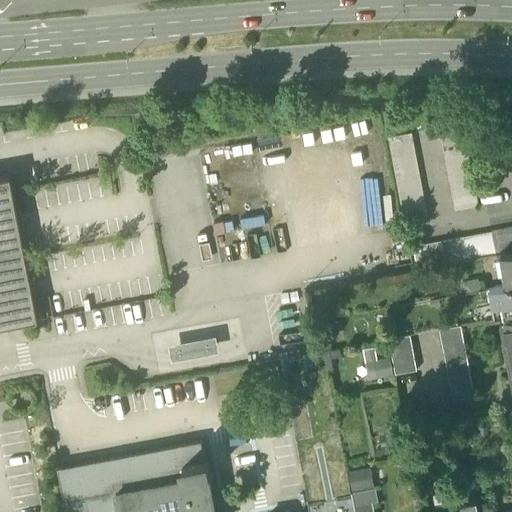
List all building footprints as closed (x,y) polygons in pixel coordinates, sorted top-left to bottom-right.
[(440,128),(442,140),(466,135),(463,123),(440,128)] [(389,138),(391,150),(415,145),(413,133),(389,138)] [(468,147),(466,135),(442,140),(445,152),(468,147)] [(391,150),(394,161),(417,157),(415,145),(391,150)] [(470,159),(468,147),(445,152),(447,163),(470,159)] [(394,161),(396,173),(419,169),(417,157),(394,161)] [(472,171),(470,159),(447,163),(449,175),(472,171)] [(396,173),(398,185),(422,180),(419,169),(396,173)] [(475,183),(472,171),(449,175),(451,187),(475,183)] [(0,179),(0,328),(39,321),(11,177),(0,179)] [(398,185),(400,197),(424,192),(422,180),(398,185)] [(477,195),(475,183),(451,187),(454,199),(477,195)] [(400,197),(403,208),(426,204),(424,192),(400,197)] [(479,206),(477,195),(454,199),(456,210),(479,206)] [(428,216),(426,204),(403,208),(405,220),(428,216)] [(502,254),(508,252),(504,230),(492,232),(496,255),(502,254)] [(485,257),(496,255),(492,232),(480,234),(485,257)] [(474,259),(485,257),(480,234),(469,237),(474,259)] [(463,261),(474,259),(469,237),(458,239),(463,261)] [(451,263),(463,261),(458,239),(447,241),(451,263)] [(441,265),(451,263),(447,241),(436,243),(441,265)] [(430,267),(441,265),(436,243),(425,245),(430,267)] [(418,270),(430,267),(425,245),(413,247),(418,270)] [(502,254),(508,285),(511,284),(511,251),(508,252),(502,254)] [(465,282),(467,293),(480,290),(478,280),(465,282)] [(511,314),(511,284),(508,285),(490,288),(493,305),(504,303),(506,316),(511,314)] [(441,328),(443,340),(465,336),(463,324),(441,328)] [(175,333),(178,358),(226,352),(223,326),(175,333)] [(389,338),(392,350),(414,346),(412,334),(389,338)] [(443,340),(445,352),(467,348),(465,336),(443,340)] [(364,348),(367,361),(379,359),(376,345),(364,348)] [(393,356),(394,362),(416,358),(414,346),(392,350),(393,356)] [(445,352),(448,364),(469,360),(467,348),(445,352)] [(393,356),(379,359),(367,361),(370,379),(396,374),(394,362),(393,356)] [(419,370),(416,358),(394,362),(396,374),(419,370)] [(448,364),(450,376),(472,372),(469,360),(448,364)] [(450,376),(452,388),(474,384),(472,372),(450,376)] [(476,396),(474,384),(452,388),(454,399),(476,396)] [(411,452),(407,430),(380,435),(384,457),(411,452)] [(59,468),(66,500),(85,497),(118,490),(187,477),(184,463),(206,459),(203,440),(59,468)] [(184,463),(187,477),(187,479),(188,479),(210,475),(212,474),(209,458),(206,459),(184,463)] [(352,492),(364,489),(376,487),(372,466),(348,471),(352,492)] [(216,511),(210,475),(188,479),(194,511),(216,511)] [(187,477),(118,490),(122,511),(194,511),(188,479),(187,479),(187,477)] [(378,499),(376,487),(364,489),(366,501),(372,500),(378,499)] [(352,492),(355,503),(366,501),(364,489),(352,492)] [(87,511),(122,511),(118,490),(85,497),(87,511)] [(87,511),(85,497),(66,500),(67,511),(87,511)] [(464,511),(479,511),(477,498),(462,501),(464,511)] [(355,503),(356,511),(374,511),(372,500),(366,501),(355,503)]
